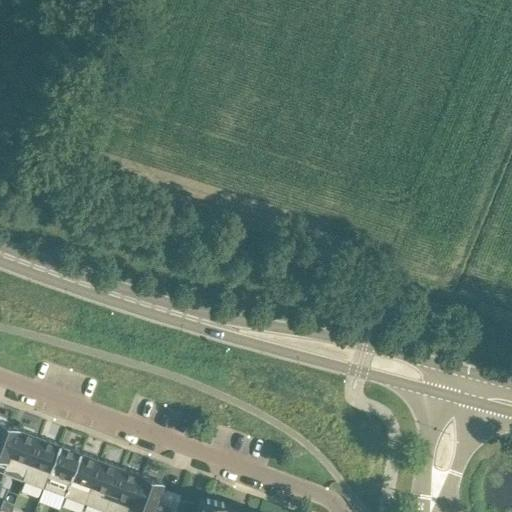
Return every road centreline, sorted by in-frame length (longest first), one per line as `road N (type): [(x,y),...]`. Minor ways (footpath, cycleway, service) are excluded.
road 1 (residential): [(0,375),(327,498),(345,511)]
road 2 (secondary): [(132,305),(189,332),(456,401)]
road 3 (secondary): [(463,374),(312,335),(132,305)]
road 4 (track): [(57,177),(58,138),(108,0)]
road 5 (secondary): [(132,305),(0,256)]
